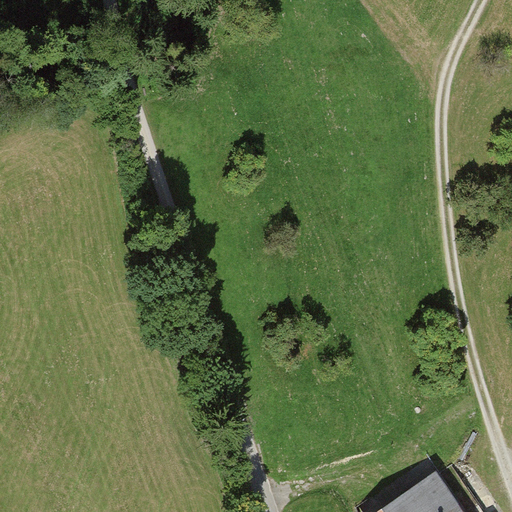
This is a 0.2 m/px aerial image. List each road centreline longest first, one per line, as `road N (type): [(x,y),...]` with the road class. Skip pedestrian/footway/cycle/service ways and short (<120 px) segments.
road 1 (track): [(273,511),(112,0)]
road 2 (track): [(511,478),(484,401),(464,302),(446,126),(454,63),(489,0)]
